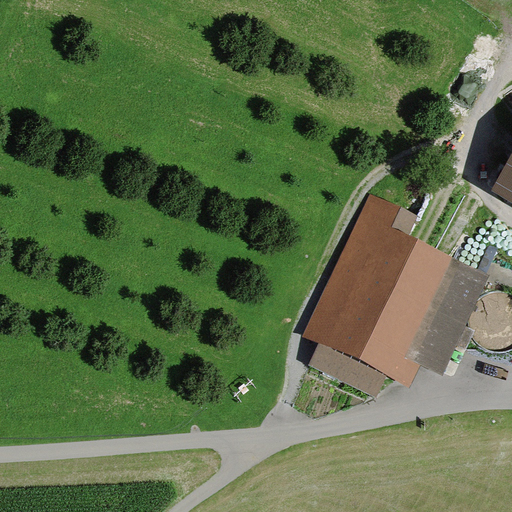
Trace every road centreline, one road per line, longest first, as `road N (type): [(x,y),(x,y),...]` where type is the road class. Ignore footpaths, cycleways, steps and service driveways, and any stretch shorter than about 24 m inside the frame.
road 1 (track): [(279,436),(294,341),(346,207),(372,179),(468,140),(511,39)]
road 2 (unclassified): [(0,454),(258,439)]
road 3 (unclassified): [(258,439),(511,397)]
